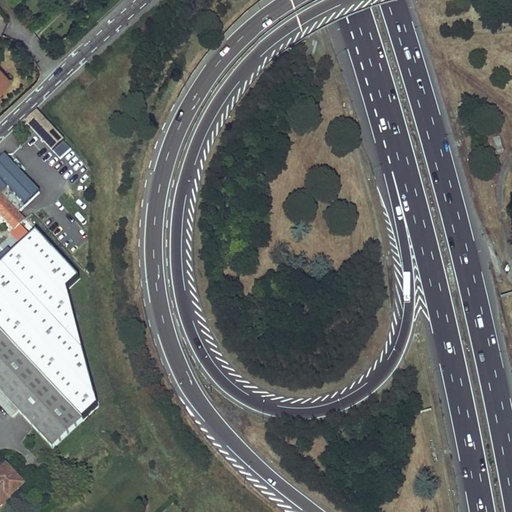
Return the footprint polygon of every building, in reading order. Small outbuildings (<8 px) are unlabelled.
[(0,93),(11,84),(0,70),(0,93)] [(37,113),(26,124),(37,134),(47,124),(37,113)] [(47,124),(37,134),(54,151),(55,151),(64,142),(64,141),(47,124)] [(500,137),(493,139),(497,152),(504,150),(500,137)] [(64,142),(55,151),(59,156),(62,154),(68,160),(71,157),(66,150),(68,147),(64,142)] [(0,193),(0,213),(17,231),(12,234),(23,246),(31,238),(23,230),(26,227),(23,224),(26,221),(0,193)] [(68,290),(80,279),(38,233),(0,268),(0,390),(53,448),(98,406),(68,290)] [(7,468),(0,474),(0,505),(9,497),(11,499),(24,486),(7,468)]
